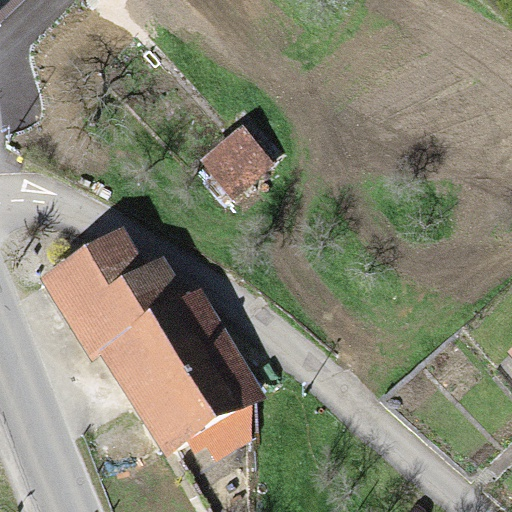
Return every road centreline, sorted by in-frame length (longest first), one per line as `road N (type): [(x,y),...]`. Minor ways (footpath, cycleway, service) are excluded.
road 1 (residential): [(0,201),(66,206),(109,226),(253,326),(470,511)]
road 2 (primary): [(0,332),(69,511)]
